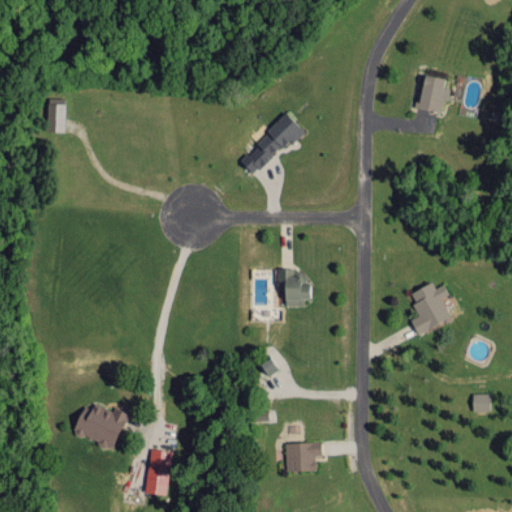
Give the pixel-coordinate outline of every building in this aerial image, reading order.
[(416,106),(442,111),(447,86),(442,85),(444,76),(423,72),(416,106)] [(64,97),(47,97),(47,129),(64,130),(64,97)] [(303,129),(285,111),(238,158),(252,172),(287,137),(292,141),(303,129)] [(284,304),(301,304),(301,297),(308,296),(308,280),(302,280),(301,266),(276,267),(277,280),(283,280),(284,304)] [(410,290),(415,300),(412,302),(418,314),(410,317),(416,331),(450,316),(441,296),(447,293),(442,282),(434,286),(431,280),(410,290)] [(276,369),(270,356),(260,361),(266,373),(276,369)] [(489,409),(489,391),(471,392),(472,409),(489,409)] [(113,446),(125,410),(114,406),(112,409),(94,403),(92,408),(82,404),(72,432),(113,446)] [(314,468),(314,454),(320,453),(320,440),(284,440),(285,469),(314,468)] [(144,490),(165,493),(170,449),(149,447),(144,490)]
